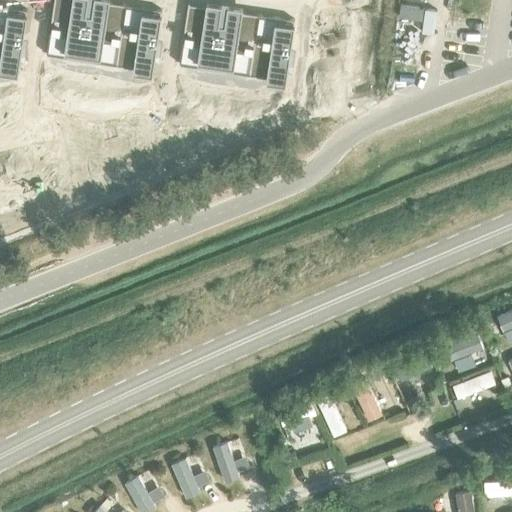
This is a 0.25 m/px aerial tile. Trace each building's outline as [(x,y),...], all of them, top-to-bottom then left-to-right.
[(56,0),(50,51),(68,53),(74,0),(56,0)] [(74,0),(68,53),(86,55),(92,0),(74,0)] [(92,0),(86,55),(104,58),(111,0),(92,0)] [(111,0),(104,58),(123,60),(129,0),(111,0)] [(135,0),(129,0),(123,60),(141,62),(148,2),(135,0)] [(192,0),(186,58),(204,60),(211,0),(192,0)] [(216,0),(211,0),(204,60),(222,62),(229,1),(216,0)] [(229,1),(222,62),(240,64),(248,4),(229,1)] [(148,2),(141,62),(159,64),(166,4),(148,2)] [(0,3),(0,64),(4,65),(11,5),(0,3)] [(248,4),(240,64),(258,66),(266,6),(248,4)] [(11,5),(4,65),(22,68),(29,7),(11,5)] [(266,6),(258,66),(277,68),(284,8),(266,6)] [(284,8),(277,68),(295,71),(302,10),(284,8)] [(511,317),(503,320),(508,335),(511,333),(511,317)] [(476,331),(442,346),(447,357),(481,342),(476,331)] [(435,341),(427,345),(431,355),(440,351),(435,341)] [(425,351),(394,366),(400,378),(431,364),(425,351)] [(485,369),(452,383),(457,394),(490,381),(485,369)] [(341,376),(333,381),(337,388),(345,384),(341,376)] [(364,376),(351,382),(367,417),(380,411),(364,376)] [(508,376),(501,379),(505,390),(511,387),(508,376)] [(326,392),(314,398),(331,429),(342,423),(326,392)] [(417,396),(407,401),(411,411),(422,406),(417,396)] [(311,399),(276,411),(281,423),(315,411),(311,399)] [(225,438),(210,444),(223,480),(238,474),(225,438)] [(294,451),(282,454),(284,462),(296,459),(294,451)] [(168,461),(181,495),(199,488),(186,454),(168,461)] [(324,456),(288,468),(293,483),(329,472),(324,456)] [(122,478),(139,511),(140,511),(154,505),(136,471),(122,478)] [(511,477),(482,479),(483,493),(496,492),(496,498),(509,497),(508,491),(511,491),(511,477)] [(473,511),(469,488),(453,491),(454,498),(450,499),(452,507),(456,506),(457,511),(473,511)] [(86,511),(110,511),(98,500),(86,511)]
